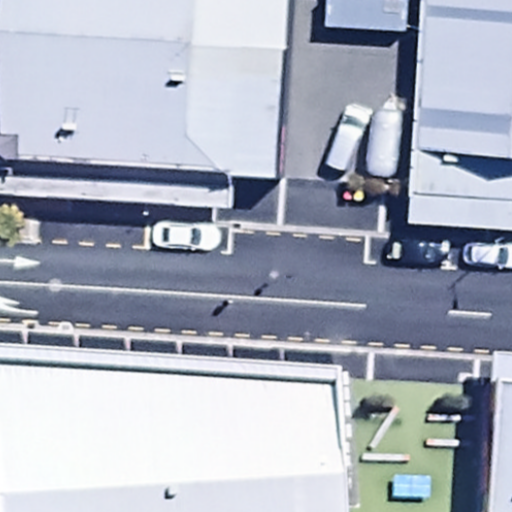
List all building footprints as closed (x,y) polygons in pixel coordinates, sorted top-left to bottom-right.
[(325,13),(325,0),(0,0),(0,229),(311,248),(325,13)] [(448,20),(448,0),(325,0),(325,13),(448,20)] [(511,252),(511,0),(448,0),(448,20),(434,248),(511,252)] [(0,511),(322,511),(316,384),(0,366),(0,511)] [(511,511),(511,378),(493,377),(481,511),(511,511)]
